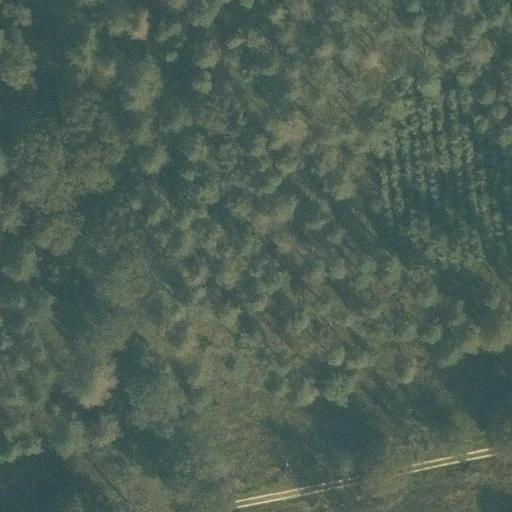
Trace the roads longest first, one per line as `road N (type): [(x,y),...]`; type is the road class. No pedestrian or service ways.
road 1 (track): [(154,511),(110,354),(54,0)]
road 2 (track): [(511,448),(192,511)]
